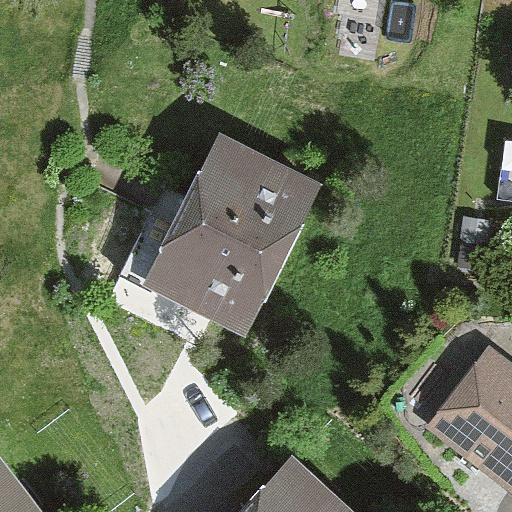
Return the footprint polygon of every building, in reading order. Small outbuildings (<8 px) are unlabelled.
[(0,0),(0,191),(23,190),(10,0),(0,0)] [(321,181),(218,130),(141,284),(244,335),(321,181)] [(511,365),(488,347),(426,427),(511,493),(511,365)] [(353,511),(292,456),(241,511),(353,511)] [(0,511),(40,511),(0,458),(0,457),(0,511)]
